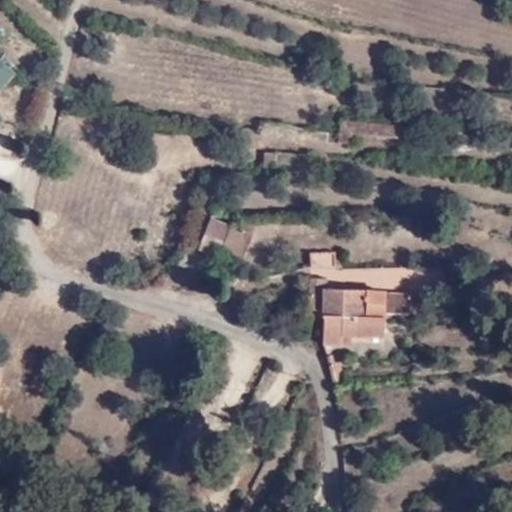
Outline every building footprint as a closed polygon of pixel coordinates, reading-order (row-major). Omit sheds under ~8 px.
[(0,89),(14,74),(0,61),(0,89)] [(340,112),(335,137),(348,139),(350,128),(414,139),(416,127),(340,112)] [(305,168),(304,146),(271,148),(272,164),(273,170),(305,168)] [(272,164),(271,148),(254,149),(255,165),(272,164)] [(204,215),(188,250),(211,259),(215,252),(236,260),(247,234),(204,215)] [(325,268),(325,251),(306,251),(306,267),(325,268)] [(320,332),(320,344),(325,345),(351,347),(351,337),(383,338),(386,294),(324,291),(324,277),(305,277),(304,317),(320,318),(320,332)] [(342,362),(326,363),(328,388),(344,387),(342,362)]
